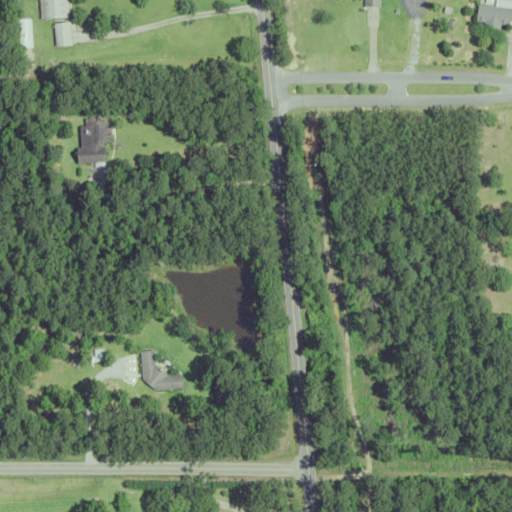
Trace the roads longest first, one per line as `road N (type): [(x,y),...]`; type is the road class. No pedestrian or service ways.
road 1 (secondary): [(311,511),(262,0)]
road 2 (residential): [(0,472),(308,472)]
road 3 (residential): [(511,81),(465,74),(270,77)]
road 4 (residential): [(272,99),(465,99),(511,91)]
